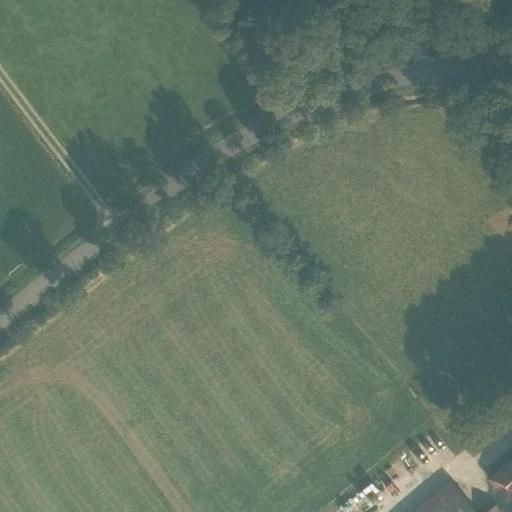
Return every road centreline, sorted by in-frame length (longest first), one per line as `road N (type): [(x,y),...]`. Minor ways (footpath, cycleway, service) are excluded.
road 1 (tertiary): [(0,320),(239,141),(385,81),(511,60)]
road 2 (track): [(429,70),(511,174)]
